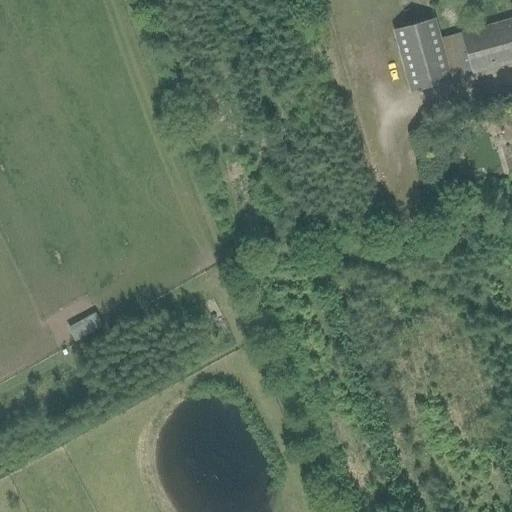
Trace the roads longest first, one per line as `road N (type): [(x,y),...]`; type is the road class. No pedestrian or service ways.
road 1 (track): [(0,390),(215,278),(310,511)]
road 2 (track): [(215,278),(232,267),(131,0)]
